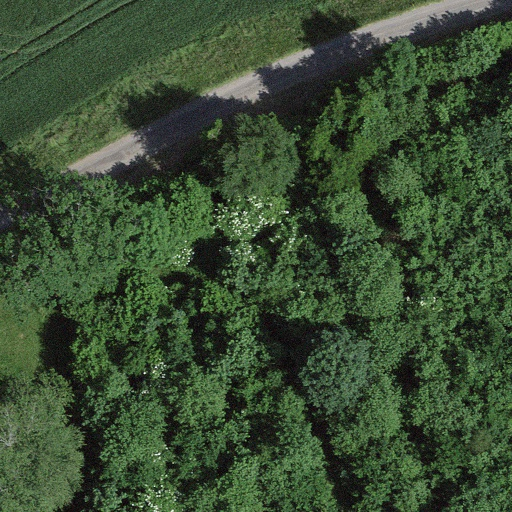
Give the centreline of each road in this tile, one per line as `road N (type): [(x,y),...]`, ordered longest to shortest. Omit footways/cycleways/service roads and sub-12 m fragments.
road 1 (unclassified): [(0,224),(63,206),(369,49),(511,7)]
road 2 (track): [(63,206),(98,460),(69,511)]
